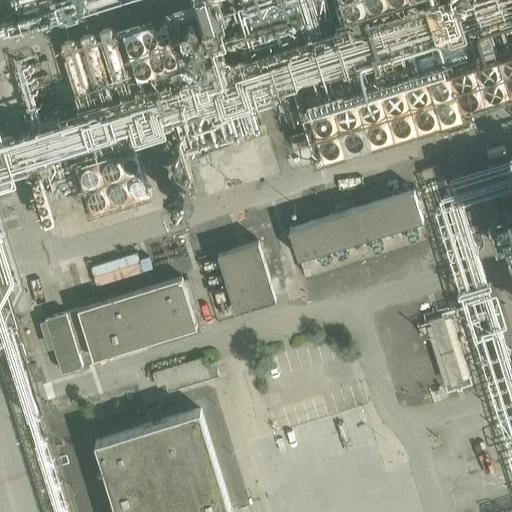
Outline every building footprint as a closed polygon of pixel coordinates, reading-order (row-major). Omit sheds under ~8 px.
[(339,0),(342,9),(371,0),(339,0)] [(309,129),(295,133),(290,135),(294,148),(313,143),(309,129)] [(437,164),(422,169),(425,178),(440,173),(437,164)] [(415,189),(290,227),(299,257),(424,218),(415,189)] [(277,297),(259,239),(219,252),(237,310),(277,297)] [(183,275),(79,307),(94,358),(198,326),(183,275)] [(225,289),(216,291),(223,316),(232,313),(225,289)] [(62,372),(83,365),(67,311),(46,317),(46,319),(41,321),(49,348),(55,347),(62,372)] [(166,384),(168,390),(219,375),(215,361),(207,363),(204,356),(154,372),(158,386),(166,384)] [(232,511),(201,408),(96,440),(118,511),(232,511)]
